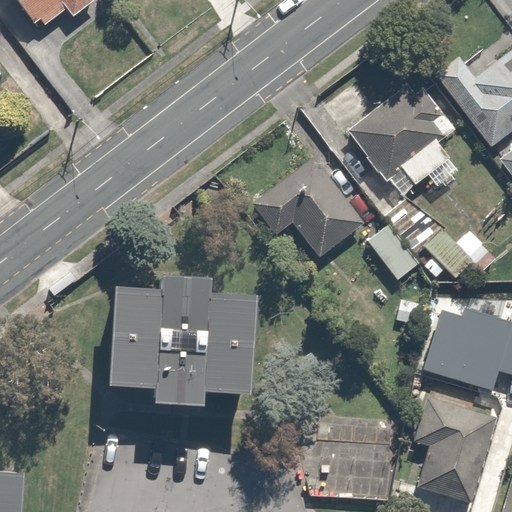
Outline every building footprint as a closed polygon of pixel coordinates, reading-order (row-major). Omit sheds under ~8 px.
[(61,6),(67,13),(83,0),(7,0),(26,23),(32,18),(37,25),(61,6)] [(463,67),(454,53),(430,70),(483,146),(511,125),(511,37),(492,52),(490,48),(463,67)] [(427,183),(450,167),(427,136),(441,126),(406,79),(339,129),(374,176),(392,162),(406,181),(419,172),(427,183)] [(511,149),(495,164),(511,184),(511,149)] [(284,220),(313,251),(354,214),(302,156),(244,208),(268,235),(284,220)] [(412,261),(382,221),(356,240),(387,280),(412,261)] [(466,265),(434,226),(418,240),(451,279),(466,265)] [(154,274),(153,288),(107,285),(100,383),(146,387),(145,400),(195,404),(196,389),(242,393),(248,293),(202,291),(203,277),(154,274)] [(419,299),(397,296),(393,317),(415,321),(419,299)] [(388,470),(399,474),(409,477),(408,481),(465,500),(492,416),(420,392),(404,441),(398,440),(388,470)] [(511,511),(511,447),(493,511),(511,511)] [(0,511),(12,511),(15,467),(0,466),(0,511)]
